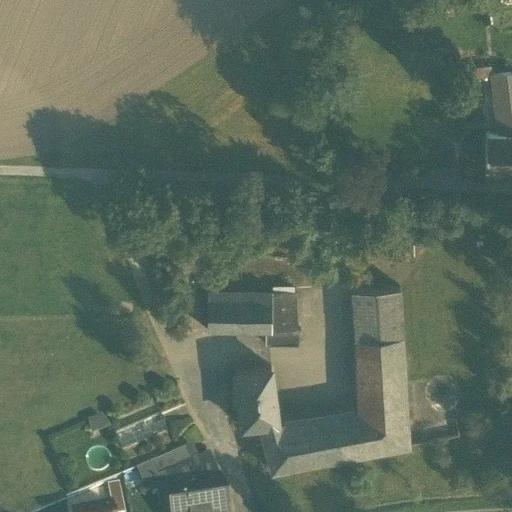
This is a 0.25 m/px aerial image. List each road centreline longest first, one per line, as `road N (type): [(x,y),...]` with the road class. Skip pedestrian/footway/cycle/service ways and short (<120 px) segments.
road 1 (track): [(0,171),(511,186)]
road 2 (track): [(99,173),(179,382)]
